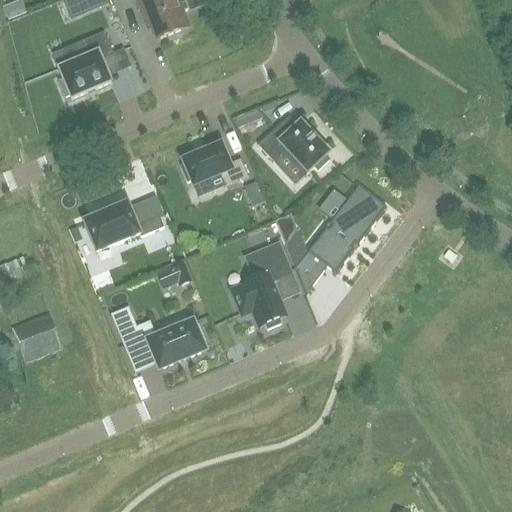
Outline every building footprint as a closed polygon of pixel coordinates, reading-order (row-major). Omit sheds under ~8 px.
[(107,0),(92,0),(96,8),(109,3),(107,0)] [(144,0),(137,3),(144,19),(148,18),(153,31),(157,42),(189,30),(183,14),(188,12),(189,15),(212,6),(210,0),(187,0),(184,2),(185,5),(180,7),(177,0),(144,0)] [(63,82),(59,84),(66,100),(70,98),(71,100),(70,100),(71,102),(73,102),(73,101),(87,95),(87,96),(96,92),(110,86),(111,86),(110,84),(108,80),(101,63),(114,57),(113,56),(105,35),(81,45),(88,60),(61,72),(61,71),(59,72),(59,74),(60,74),(63,82)] [(260,123),(255,113),(232,122),(237,132),(260,123)] [(278,129),(258,148),(274,166),(287,154),(306,175),(306,176),(307,177),(308,177),(309,176),(314,170),(318,174),(330,163),(327,159),(328,158),(329,158),(330,156),(329,155),(328,155),(318,144),(319,144),(312,137),(302,127),(302,126),(301,125),(299,126),(299,127),(298,128),(287,138),(278,129)] [(184,167),(181,169),(188,186),(191,184),(194,190),(222,178),(227,189),(248,180),(241,163),(230,167),(221,148),(207,153),(196,157),(197,158),(183,164),(184,167)] [(256,185),(245,190),(253,209),(264,204),(256,185)] [(327,232),(296,272),(306,298),(327,270),(336,277),(354,253),(352,251),(355,247),(358,249),(387,211),(359,190),(348,204),(333,223),(330,227),(333,230),(329,234),(327,232)] [(128,206),(84,224),(97,256),(140,238),(141,240),(164,231),(159,219),(137,228),(128,206)] [(294,240),(287,250),(296,257),(304,248),(294,240)] [(255,284),(232,294),(242,319),(253,315),(259,331),(265,329),(267,333),(282,327),(280,322),(286,320),(280,305),(272,285),(292,277),(279,246),(245,261),(255,284)] [(11,286),(35,276),(28,260),(0,272),(0,294),(5,307),(18,302),(11,286)] [(184,267),(173,272),(178,284),(180,288),(191,284),(184,267)] [(129,310),(111,318),(126,355),(148,345),(158,367),(160,373),(205,354),(201,345),(205,343),(199,328),(195,330),(193,325),(157,340),(150,324),(137,330),(129,310)] [(50,316),(13,329),(26,365),(63,351),(50,316)] [(511,391),(511,379),(500,385),(505,395),(511,391)] [(511,411),(491,429),(506,448),(511,442),(511,411)]
